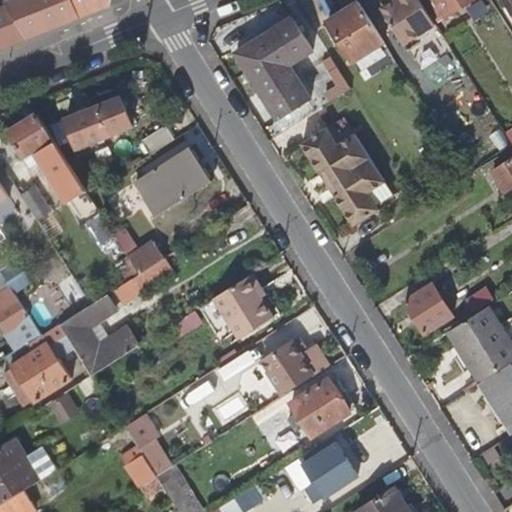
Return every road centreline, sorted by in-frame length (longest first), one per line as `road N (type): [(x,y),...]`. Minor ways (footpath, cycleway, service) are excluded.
road 1 (residential): [(478,511),(161,16)]
road 2 (residential): [(0,80),(161,16)]
